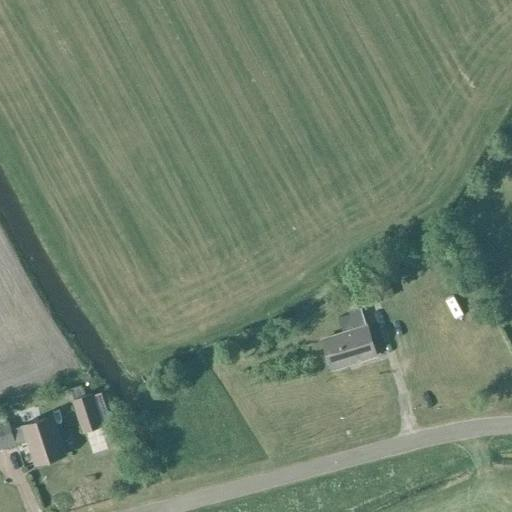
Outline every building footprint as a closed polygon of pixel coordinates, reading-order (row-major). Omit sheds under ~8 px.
[(454,266),(447,245),(430,251),(437,272),(454,266)] [(352,311),(382,303),(382,300),(394,297),(388,275),(345,288),(352,311)] [(332,369),(376,356),(367,327),(357,330),(353,315),(340,319),(345,333),(323,340),(332,369)] [(103,427),(93,393),(71,400),(82,434),(103,427)] [(68,456),(55,414),(21,424),(22,426),(12,429),(9,420),(0,423),(0,449),(27,442),(35,466),(68,456)]
